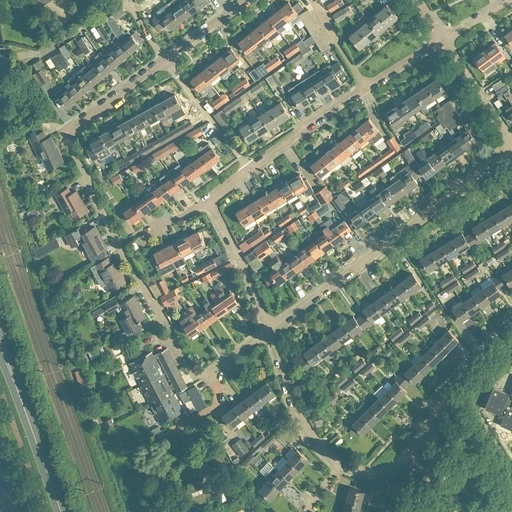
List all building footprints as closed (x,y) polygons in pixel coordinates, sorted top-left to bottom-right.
[(190,14),(181,3),(179,0),(173,0),(172,1),(167,4),(170,8),(180,21),(190,14)] [(200,7),(194,0),(185,0),(181,3),(190,14),(200,7)] [(331,11),(339,6),(335,0),(327,5),(331,11)] [(287,20),(303,8),(299,1),(293,6),(289,2),(279,10),(287,20)] [(180,21),(170,8),(167,4),(163,7),(167,13),(162,17),(160,14),(153,19),(159,29),(166,24),(166,25),(167,25),(170,29),(180,21)] [(397,17),(386,4),(377,12),(388,25),(397,17)] [(348,5),(344,8),(348,14),(352,11),(348,5)] [(337,21),(348,14),(344,8),(333,15),(337,21)] [(312,15),(311,14),(308,9),(299,15),(303,21),(312,15)] [(273,23),(277,28),(282,24),(287,31),(292,27),(287,20),(279,10),(269,17),(273,23)] [(388,25),(377,12),(368,20),(379,33),(380,35),(386,30),(384,28),(388,25)] [(359,18),(363,23),(358,28),(369,41),(379,33),(368,20),(363,14),(359,18)] [(307,27),(316,22),(312,15),(303,21),(307,27)] [(273,23),(269,17),(259,25),(267,36),(277,28),(273,23)] [(122,31),(115,20),(114,18),(107,21),(116,36),(122,31)] [(319,28),(316,22),(307,27),(311,33),(319,28)] [(358,28),(356,24),(346,32),(360,49),(369,41),(358,28)] [(97,28),(102,36),(105,41),(110,39),(106,33),(107,33),(102,25),(97,28)] [(267,36),(259,25),(249,33),(257,44),(260,48),(265,44),(264,43),(269,39),(267,36)] [(323,34),(319,28),(311,33),(312,35),(314,40),(323,34)] [(125,33),(123,30),(122,31),(116,36),(119,39),(122,42),(131,52),(140,44),(131,34),(128,31),(125,33)] [(257,44),(249,33),(239,41),(247,52),(252,48),(255,52),(260,48),(257,44)] [(327,40),(323,34),(314,40),(315,41),(318,46),(327,40)] [(312,35),(304,41),(308,46),(315,41),(314,40),(312,35)] [(76,41),(81,49),(84,54),(90,51),(82,38),(76,41)] [(122,42),(119,39),(110,47),(113,50),(121,60),(131,52),(122,42)] [(322,52),(331,47),(327,40),(318,46),(322,52)] [(504,54),(495,42),(484,49),(493,62),(504,54)] [(296,43),(291,46),(296,52),(300,49),(296,43)] [(309,45),(305,48),(308,53),(310,52),(313,50),(309,45)] [(288,58),(296,52),(291,46),(284,52),(288,58)] [(121,60),(113,50),(110,47),(105,51),(108,54),(104,58),(112,68),(121,60)] [(239,58),(231,48),(221,56),(229,66),(233,72),(240,66),(236,61),(239,58)] [(493,62),(484,49),(474,57),(483,69),(493,62)] [(61,51),(56,54),(64,67),(68,64),(65,59),(66,58),(61,51)] [(112,68),(104,58),(99,52),(94,57),(99,62),(94,65),(103,76),(112,68)] [(58,70),(64,67),(56,54),(50,57),(58,70)] [(229,66),(221,56),(211,64),(219,74),(229,66)] [(275,58),(271,61),(275,67),(279,64),(275,58)] [(44,65),(40,59),(33,64),(37,69),(44,65)] [(50,60),(45,62),(49,71),(54,68),(50,60)] [(295,66),(291,60),(286,63),(290,69),(295,66)] [(269,71),(275,67),(271,61),(265,65),(269,71)] [(330,64),(320,71),(322,75),(331,89),(342,83),(338,77),(345,72),(338,62),(331,66),(330,64)] [(103,76),(94,65),(93,63),(87,68),(84,65),(81,68),(94,84),(103,76)] [(219,74),(211,64),(201,72),(209,82),(219,74)] [(259,66),(255,69),(261,77),(265,74),(259,66)] [(94,84),(81,68),(76,72),(81,77),(76,81),(85,91),(94,84)] [(49,80),(42,69),(36,72),(44,84),(49,80)] [(255,81),(261,77),(255,69),(250,73),(255,81)] [(322,75),(320,71),(319,70),(309,76),(321,96),(331,89),(322,75)] [(285,83),(277,71),(272,74),(279,86),(285,83)] [(209,82),(201,72),(191,80),(203,95),(213,87),(209,82)] [(278,85),(271,75),(266,78),(273,89),(278,85)] [(72,76),(67,80),(72,85),(67,89),(76,99),(85,91),(76,81),(72,76)] [(304,79),(299,83),(311,102),(321,96),(309,76),(304,79)] [(495,90),(505,84),(507,82),(504,77),(493,84),(496,89),(495,90)] [(246,78),(242,81),(246,87),(250,84),(246,78)] [(435,98),(450,87),(445,80),(440,83),(437,79),(427,86),(435,98)] [(232,88),(236,94),(246,87),(242,81),(232,88)] [(260,83),(255,86),(259,92),(264,88),(260,83)] [(301,109),(311,102),(299,83),(288,89),(301,109)] [(511,93),(505,84),(495,90),(499,96),(503,92),(507,97),(508,96),(511,102),(511,104),(506,108),(511,116),(511,93)] [(76,99),(67,89),(64,86),(55,94),(66,107),(76,99)] [(255,94),(259,92),(255,86),(251,89),(255,94)] [(435,98),(427,86),(416,92),(425,105),(435,98)] [(428,110),(425,105),(416,92),(406,99),(414,111),(420,108),(424,113),(428,110)] [(225,93),(221,96),(225,102),(229,99),(225,93)] [(181,106),(175,94),(164,100),(170,112),(181,106)] [(216,108),(225,102),(221,96),(212,102),(216,108)] [(240,96),(236,99),(240,105),(244,102),(240,96)] [(227,114),(240,105),(236,99),(223,108),(227,114)] [(414,111),(406,99),(396,106),(404,118),(414,111)] [(172,116),(170,112),(164,100),(153,105),(157,113),(160,117),(162,121),(168,118),(170,123),(175,120),(172,116)] [(439,114),(453,105),(449,100),(448,101),(436,110),(439,114)] [(290,116),(281,101),(270,108),(279,122),(290,116)] [(157,113),(153,105),(143,111),(149,123),(160,117),(157,113)] [(439,121),(455,109),(453,105),(439,114),(436,116),(439,121)] [(396,106),(385,113),(396,129),(406,122),(404,118),(396,106)] [(279,122),(270,108),(260,114),(269,129),(279,122)] [(149,123),(143,111),(132,117),(138,129),(144,126),(148,133),(153,130),(149,123)] [(448,124),(460,116),(457,111),(445,120),(448,124)] [(269,129),(260,114),(250,121),(259,135),(269,129)] [(242,120),(244,124),(239,127),(244,135),(243,135),(242,138),(244,141),(246,141),(248,141),(249,142),(259,135),(250,121),(247,116),(242,120)] [(452,128),(463,120),(460,116),(448,124),(447,126),(450,130),(452,128)] [(142,136),(138,129),(132,117),(121,123),(128,135),(133,132),(137,138),(142,136)] [(382,136),(369,119),(359,126),(368,138),(373,144),(382,136)] [(121,123),(120,120),(109,126),(111,129),(117,140),(123,137),(126,144),(132,141),(128,135),(121,123)] [(181,133),(193,126),(190,120),(178,127),(181,133)] [(427,121),(423,124),(426,130),(431,126),(427,121)] [(476,141),(471,134),(475,131),(468,122),(464,125),(467,129),(458,136),(466,148),(476,141)] [(368,138),(359,126),(349,134),(359,146),(368,138)] [(191,140),(202,133),(199,127),(187,134),(191,140)] [(117,140),(111,129),(100,134),(107,146),(112,143),(116,150),(121,147),(117,140)] [(416,139),(423,135),(420,129),(413,133),(416,139)] [(63,161),(58,150),(56,151),(50,136),(46,138),(43,131),(36,134),(31,136),(29,137),(33,145),(35,144),(47,169),(63,161)] [(409,143),(402,132),(397,135),(404,146),(409,143)] [(430,132),(426,135),(430,140),(434,137),(430,132)] [(107,146),(100,134),(89,140),(92,146),(87,149),(93,159),(98,156),(100,159),(111,153),(107,146)] [(359,146),(349,134),(340,142),(349,154),(351,157),(361,149),(359,146)] [(425,143),(430,140),(426,135),(422,138),(425,143)] [(466,148),(458,136),(448,144),(456,155),(466,148)] [(401,148),(393,137),(387,141),(395,152),(401,148)] [(147,145),(150,151),(160,145),(157,139),(152,142),(147,145)] [(373,145),(379,153),(387,147),(381,139),(373,145)] [(349,154),(340,142),(330,150),(339,161),(349,154)] [(456,155),(448,144),(437,151),(446,163),(456,155)] [(146,153),(150,151),(147,145),(137,151),(140,157),(146,153)] [(220,158),(212,147),(202,154),(210,165),(220,158)] [(414,158),(407,149),(402,152),(409,162),(414,158)] [(330,150),(320,157),(330,169),(332,171),(336,168),(334,166),(339,161),(330,150)] [(140,157),(137,151),(127,157),(130,163),(140,157)] [(436,170),(427,158),(422,151),(417,154),(423,161),(417,166),(426,178),(436,170)] [(446,163),(437,151),(427,158),(436,170),(446,163)] [(210,165),(202,154),(192,161),(200,172),(210,165)] [(385,159),(381,154),(376,158),(379,163),(385,159)] [(330,169),(320,157),(310,165),(320,177),(330,169)] [(200,172),(192,161),(183,169),(191,179),(200,172)] [(158,175),(165,170),(160,162),(152,167),(158,175)] [(366,164),(361,168),(365,173),(370,170),(366,164)] [(418,176),(409,164),(395,174),(408,191),(418,183),(414,179),(418,176)] [(382,167),(377,170),(381,175),(382,177),(387,174),(382,167)] [(104,180),(97,168),(91,171),(98,183),(104,180)] [(359,177),(365,173),(361,168),(356,172),(359,177)] [(191,179),(183,169),(173,176),(181,186),(191,179)] [(314,192),(306,179),(303,180),(300,174),(289,180),(297,193),(303,189),(307,196),(314,192)] [(408,191),(395,174),(391,177),(394,182),(389,186),(398,198),(408,191)] [(181,186),(173,176),(163,183),(171,193),(181,186)] [(350,184),(346,178),(341,182),(344,188),(350,184)] [(297,193),(289,180),(285,183),(284,180),(277,185),(278,187),(286,200),(297,193)] [(361,181),(357,184),(361,189),(365,186),(361,181)] [(162,201),(171,193),(163,183),(157,187),(155,183),(151,186),(154,190),(162,201)] [(325,186),(320,190),(328,202),(333,198),(325,186)] [(388,205),(398,198),(389,186),(379,193),(388,205)] [(286,200),(278,187),(268,193),(275,206),(286,200)] [(388,205),(379,193),(374,187),(369,191),(374,197),(369,201),(378,213),(388,205)] [(87,212),(75,191),(71,193),(68,188),(55,194),(66,213),(67,212),(72,220),(87,212)] [(162,201),(154,190),(144,197),(152,208),(162,201)] [(322,206),(328,202),(320,190),(314,194),(322,206)] [(152,208),(144,197),(141,192),(131,200),(134,204),(142,215),(152,208)] [(275,206),(268,193),(257,199),(265,212),(275,206)] [(345,207),(338,197),(333,201),(339,210),(345,207)] [(265,212),(257,199),(247,206),(254,219),(265,212)] [(378,213),(369,201),(359,208),(367,220),(378,213)] [(142,215),(134,204),(124,212),(132,222),(142,215)] [(254,219),(247,206),(236,212),(244,225),(254,219)] [(407,216),(414,212),(411,207),(404,210),(407,216)] [(511,220),(504,207),(493,214),(501,226),(511,220)] [(367,220),(359,208),(349,215),(357,227),(367,220)] [(303,216),(300,218),(302,220),(308,216),(310,214),(307,210),(301,214),(303,216)] [(315,210),(312,213),(316,219),(320,216),(315,210)] [(312,222),(316,219),(312,213),(310,214),(308,216),(312,222)] [(288,214),(283,218),(286,222),(291,219),(288,214)] [(501,226),(493,214),(483,220),(491,233),(501,226)] [(280,226),(286,222),(283,218),(277,222),(280,226)] [(297,220),(291,224),(295,230),(301,225),(297,220)] [(343,220),(335,225),(333,222),(328,226),(325,221),(320,225),(326,233),(334,244),(335,246),(340,243),(339,241),(343,237),(342,236),(351,230),(343,220)] [(491,233),(483,220),(472,227),(475,231),(480,239),(491,233)] [(291,232),(295,230),(291,224),(287,227),(291,232)] [(106,247),(95,226),(82,233),(79,228),(65,235),(72,246),(81,241),(89,256),(106,247)] [(266,236),(263,232),(261,230),(248,240),(252,246),(266,236)] [(199,247),(205,244),(198,231),(187,236),(194,250),(197,257),(203,255),(199,247)] [(281,231),(272,237),(276,243),(285,236),(281,231)] [(475,231),(470,234),(476,244),(482,241),(475,231)] [(324,251),(334,244),(326,233),(317,240),(324,251)] [(470,246),(464,237),(462,233),(452,239),(459,252),(470,246)] [(476,244),(470,234),(464,237),(470,246),(471,248),(476,244)] [(183,255),(194,250),(187,236),(176,242),(183,255)] [(459,252),(452,239),(441,246),(449,258),(459,252)] [(324,251),(317,240),(307,247),(315,258),(324,251)] [(266,241),(262,244),(269,253),(273,251),(266,241)] [(504,241),(498,245),(500,249),(507,245),(504,241)] [(186,262),(183,255),(176,242),(165,247),(175,268),(186,262)] [(220,243),(213,246),(217,254),(224,251),(220,243)] [(267,254),(269,253),(262,244),(254,249),(260,258),(267,254)] [(494,253),(500,249),(498,245),(492,249),(494,253)] [(42,246),(34,250),(38,259),(46,254),(42,246)] [(449,258),(441,246),(431,252),(439,265),(449,258)] [(175,268),(165,247),(154,253),(155,255),(151,257),(160,275),(175,268)] [(315,258),(307,247),(298,254),(306,265),(315,258)] [(508,248),(502,252),(505,256),(511,252),(508,248)] [(439,265),(431,252),(420,259),(428,271),(439,265)] [(499,260),(505,256),(502,252),(496,255),(499,260)] [(299,272),(301,270),(302,268),(301,268),(306,265),(298,254),(288,260),(296,271),(297,272),(299,272)] [(296,271),(288,260),(283,264),(278,256),(274,260),(287,278),(296,271)] [(111,290),(126,282),(115,262),(111,264),(108,257),(90,267),(101,286),(107,283),(111,290)] [(491,257),(486,261),(490,265),(495,262),(491,257)] [(202,267),(204,271),(216,265),(213,258),(201,264),(202,267)] [(287,278),(274,260),(269,263),(274,270),(264,278),(269,284),(274,280),(277,285),(287,278)] [(268,268),(262,261),(254,267),(260,275),(268,268)] [(473,261),(467,265),(470,269),(476,265),(473,261)] [(464,273),(470,269),(467,265),(461,269),(464,273)] [(511,285),(511,267),(503,274),(508,283),(511,286),(511,285)] [(206,275),(209,280),(222,274),(219,268),(206,275)] [(478,268),(472,272),(474,276),(480,272),(478,268)] [(468,280),(474,276),(472,272),(466,276),(468,280)] [(508,283),(503,274),(501,272),(496,275),(503,286),(508,283)] [(421,286),(413,273),(403,281),(412,293),(421,286)] [(453,274),(447,278),(450,282),(456,278),(453,274)] [(503,286),(496,275),(491,279),(492,281),(498,289),(503,286)] [(444,286),(450,282),(447,278),(441,282),(444,286)] [(156,282),(163,295),(169,292),(162,279),(156,282)] [(412,293),(403,281),(393,288),(402,300),(412,293)] [(457,281),(451,285),(454,289),(460,285),(457,281)] [(501,293),(498,289),(492,281),(483,288),(491,300),(501,293)] [(239,303),(230,289),(225,293),(218,282),(213,286),(216,291),(229,309),(239,303)] [(448,293),(454,289),(451,285),(445,289),(448,293)] [(402,300),(393,288),(383,295),(392,307),(402,300)] [(491,300),(483,288),(473,295),(481,307),(491,300)] [(174,289),(162,296),(166,304),(179,298),(174,289)] [(229,309),(216,291),(211,295),(215,299),(210,302),(220,316),(229,309)] [(392,307),(383,295),(373,302),(382,314),(392,307)] [(481,307),(473,295),(463,301),(471,314),(481,307)] [(142,325),(139,320),(145,317),(134,296),(120,303),(121,305),(120,306),(115,298),(104,305),(108,312),(116,308),(118,311),(123,308),(127,315),(119,320),(125,331),(119,334),(121,336),(123,335),(126,341),(134,337),(131,331),(142,325)] [(220,316),(210,302),(207,298),(202,301),(205,306),(200,309),(210,323),(220,316)] [(471,314),(463,301),(452,309),(461,321),(471,314)] [(382,314),(373,302),(363,309),(366,313),(372,321),(382,314)] [(430,310),(435,305),(432,302),(427,306),(430,310)] [(200,329),(210,323),(200,309),(196,312),(192,306),(187,310),(190,314),(200,329)] [(187,310),(177,317),(191,336),(200,329),(190,314),(187,310)] [(419,312),(414,317),(417,321),(422,316),(419,312)] [(366,313),(361,317),(369,327),(373,323),(366,313)] [(362,328),(356,320),(354,316),(343,324),(352,336),(362,328)] [(428,316),(422,320),(425,324),(431,319),(428,316)] [(369,327),(361,317),(356,320),(362,328),(364,330),(369,327)] [(412,325),(417,321),(414,317),(408,321),(412,325)] [(420,329),(425,324),(422,320),(417,325),(420,329)] [(352,336),(343,324),(334,331),(343,343),(352,336)] [(401,328),(395,332),(398,336),(404,332),(401,328)] [(459,340),(449,330),(439,339),(450,349),(459,340)] [(343,343),(334,331),(324,338),(333,350),(343,343)] [(409,331),(404,336),(407,340),(412,335),(409,331)] [(393,341),(398,336),(395,332),(390,337),(393,341)] [(401,344),(407,340),(404,336),(398,340),(401,344)] [(333,350),(324,338),(314,345),(323,357),(333,350)] [(450,349),(439,339),(431,347),(441,358),(450,349)] [(306,369),(323,357),(314,345),(304,352),(307,356),(300,361),(306,369)] [(91,359),(105,353),(102,346),(88,353),(91,359)] [(388,355),(394,351),(390,347),(385,352),(388,355)] [(441,358),(431,347),(422,355),(432,366),(441,358)] [(374,357),(380,352),(376,348),(371,353),(374,357)] [(181,373),(168,349),(154,356),(152,352),(130,364),(142,387),(164,376),(167,381),(181,373)] [(432,366),(422,355),(413,364),(424,374),(432,366)] [(363,360),(358,364),(361,368),(366,363),(363,360)] [(372,363),(366,367),(370,371),(375,367),(372,363)] [(355,373),(361,368),(358,364),(352,369),(355,373)] [(424,374),(413,364),(405,372),(412,379),(412,380),(415,383),(424,374)] [(364,376),(370,371),(366,367),(361,372),(364,376)] [(412,379),(405,372),(403,370),(398,375),(407,384),(412,380),(412,379)] [(174,394),(188,387),(181,373),(167,381),(164,376),(142,387),(152,406),(174,394)] [(345,375),(339,380),(343,383),(348,379),(345,375)] [(407,384),(398,375),(394,379),(396,381),(403,388),(407,384)] [(85,377),(78,380),(82,391),(89,388),(85,377)] [(353,378),(348,383),(351,387),(357,382),(353,378)] [(337,388),(343,383),(339,380),(334,384),(337,388)] [(403,388),(396,381),(387,389),(398,400),(406,391),(403,388)] [(276,394),(267,382),(256,390),(265,402),(276,394)] [(346,391),(351,387),(348,383),(343,387),(346,391)] [(197,409),(205,405),(195,386),(180,394),(184,402),(191,398),(197,409)] [(500,425),(511,429),(511,395),(511,396),(511,400),(507,398),(509,394),(493,387),(484,408),(500,415),(501,413),(504,415),(500,425)] [(398,400),(387,389),(379,398),(389,408),(398,400)] [(265,402),(256,390),(245,398),(254,410),(265,402)] [(183,412),(174,394),(152,406),(161,423),(183,412)] [(335,400),(338,398),(335,394),(329,399),(332,402),(335,400)] [(254,410),(245,398),(234,407),(243,419),(254,410)] [(389,408),(379,398),(370,406),(380,417),(389,408)] [(139,403),(135,404),(138,411),(144,408),(142,404),(139,403)] [(380,417),(370,406),(361,415),(372,425),(380,417)] [(246,423),(243,419),(234,407),(223,415),(234,431),(246,423)] [(277,420),(281,423),(286,419),(283,415),(280,417),(277,420)] [(372,425),(361,415),(352,423),(363,434),(372,425)] [(278,426),(281,423),(277,420),(272,425),(275,429),(278,426)] [(352,427),(349,433),(355,435),(358,430),(352,427)] [(223,429),(216,433),(219,439),(226,435),(223,429)] [(256,437),(260,442),(265,438),(261,433),(256,437)] [(271,434),(266,439),(270,443),(275,438),(271,434)] [(254,447),(260,442),(256,437),(251,442),(254,447)] [(249,450),(240,438),(231,445),(240,456),(249,450)] [(265,448),(270,443),(266,439),(261,444),(265,448)] [(298,470),(308,459),(297,449),(288,459),(298,470)] [(224,459),(220,453),(210,459),(214,465),(224,459)] [(252,453),(247,458),(250,462),(255,457),(252,453)] [(245,467),(250,462),(247,458),(242,463),(245,467)] [(217,471),(228,464),(224,459),(214,465),(217,471)] [(289,480),(298,470),(288,459),(278,469),(289,480)] [(221,477),(231,470),(228,464),(217,471),(221,477)] [(289,480),(278,469),(274,466),(265,476),(269,480),(280,490),(289,480)] [(203,487),(200,480),(201,480),(201,479),(187,484),(187,485),(190,492),(203,487)] [(270,500),(280,490),(269,480),(259,490),(270,500)] [(292,506),(301,496),(289,485),(280,495),(292,506)] [(361,505),(364,492),(350,488),(347,501),(361,505)] [(359,511),(361,505),(347,501),(343,511),(359,511)]
